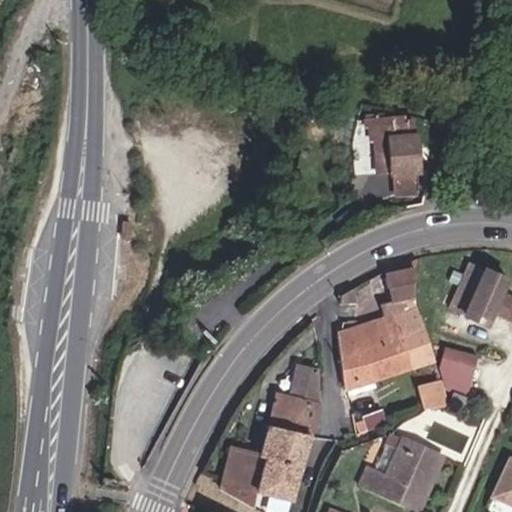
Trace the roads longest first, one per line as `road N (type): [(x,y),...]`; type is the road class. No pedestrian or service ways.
road 1 (primary): [(64,511),(96,89),(89,0)]
road 2 (secondary): [(511,225),(408,234),(311,285),(221,378),(156,511)]
road 3 (primary): [(88,0),(30,481)]
